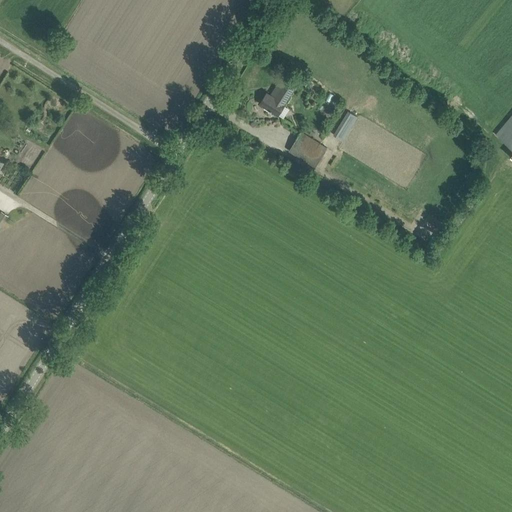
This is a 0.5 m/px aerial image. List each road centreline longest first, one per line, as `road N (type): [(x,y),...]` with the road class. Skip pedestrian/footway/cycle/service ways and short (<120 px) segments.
road 1 (unclassified): [(0,433),(176,153)]
road 2 (unclassified): [(176,153),(0,40)]
road 3 (unclassified): [(176,153),(274,0)]
